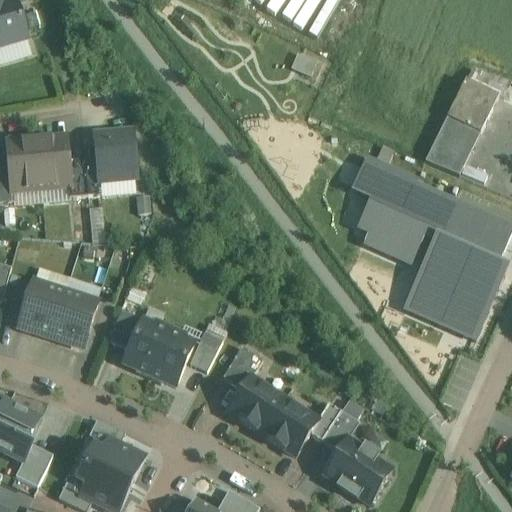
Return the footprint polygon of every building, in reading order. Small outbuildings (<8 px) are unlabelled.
[(16,4),(2,8),(1,6),(0,5),(0,50),(28,42),(16,4)] [(319,69),(300,61),(295,72),(314,80),(319,69)] [(511,85),(471,73),(466,84),(499,100),(504,102),(511,85)] [(466,84),(425,166),(459,180),(499,100),(466,84)] [(133,136),(95,139),(97,163),(99,187),(100,187),(137,184),(133,136)] [(67,142),(37,145),(41,192),(69,189),(71,189),(69,166),(67,142)] [(37,145),(7,147),(10,171),(12,195),(13,194),(41,192),(37,145)] [(97,163),(85,164),(88,200),(101,199),(100,187),(99,187),(97,163)] [(85,164),(69,166),(71,189),(69,189),(71,201),(88,200),(85,164)] [(476,345),(508,273),(498,269),(511,237),(511,231),(416,189),(417,186),(368,164),(353,196),(372,205),(359,233),(370,238),(365,249),(411,269),(424,241),(436,246),(405,314),(476,345)] [(10,171),(0,172),(0,207),(14,206),(13,194),(12,195),(10,171)] [(102,209),(89,210),(92,245),(104,244),(102,209)] [(11,271),(0,268),(0,305),(2,306),(11,271)] [(66,296),(34,285),(19,331),(51,341),(66,296)] [(98,306),(66,296),(51,341),(83,352),(98,306)] [(134,319),(122,314),(109,346),(126,353),(135,334),(129,331),(134,319)] [(144,324),(124,368),(150,379),(171,332),(157,325),(155,329),(144,324)] [(171,332),(150,379),(175,391),(195,347),(183,341),(185,338),(171,332)] [(223,346),(204,337),(190,369),(207,377),(223,346)] [(263,365),(242,352),(223,382),(242,395),(251,381),(252,382),(263,365)] [(252,382),(251,381),(242,395),(228,416),(262,439),(285,403),(252,382)] [(318,425),(285,403),(262,439),(296,460),(310,439),(319,425),(318,425)] [(40,422),(5,404),(0,413),(0,454),(24,466),(33,449),(28,447),(40,422)] [(329,408),(318,425),(319,425),(310,439),(322,446),(342,416),(329,408)] [(342,416),(322,446),(339,457),(349,442),(350,442),(359,428),(342,416)] [(146,461),(100,439),(86,467),(132,490),(146,461)] [(350,442),(349,442),(339,457),(324,480),(340,490),(338,492),(357,504),(358,503),(370,510),(393,475),(376,464),(379,460),(365,451),(365,452),(350,442)] [(120,511),(132,490),(86,467),(72,496),(104,511),(120,511)] [(211,511),(196,503),(191,511),(211,511)]
